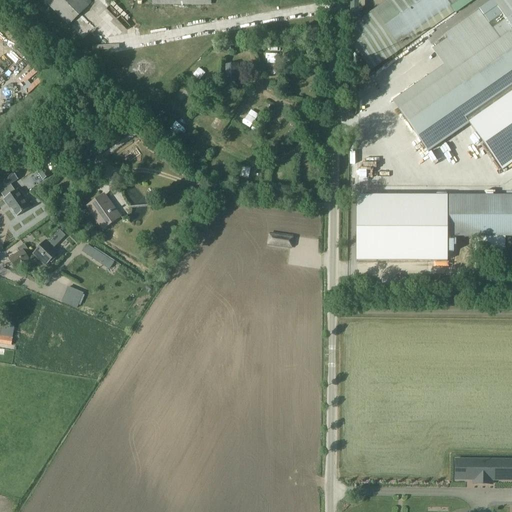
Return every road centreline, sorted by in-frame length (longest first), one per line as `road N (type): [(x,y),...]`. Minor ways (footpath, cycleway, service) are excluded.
road 1 (unclassified): [(330,511),(333,0)]
road 2 (unknown): [(359,112),(489,0)]
road 3 (unknown): [(359,112),(391,132),(430,175),(498,180)]
